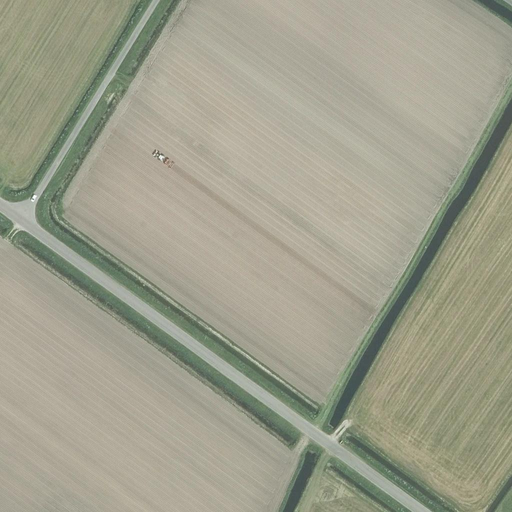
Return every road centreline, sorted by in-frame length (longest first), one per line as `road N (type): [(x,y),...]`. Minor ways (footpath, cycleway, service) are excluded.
road 1 (unclassified): [(419,511),(23,221)]
road 2 (unclassified): [(23,221),(158,0)]
